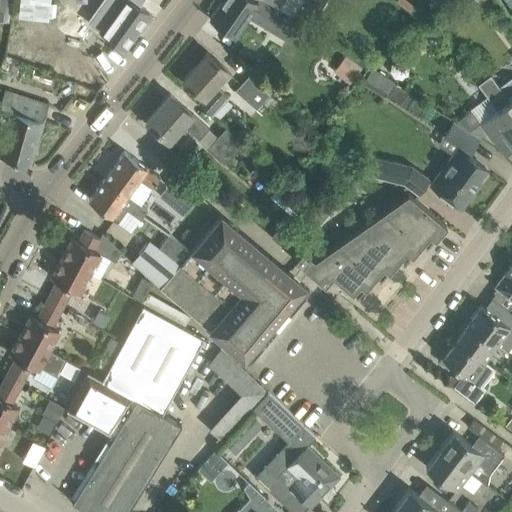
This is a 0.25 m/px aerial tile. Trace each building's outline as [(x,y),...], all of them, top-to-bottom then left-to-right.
[(92,24),(101,30),(124,47),(148,14),(127,0),(122,0),(113,13),(104,7),(92,24)] [(257,0),(257,2),(254,0),(222,0),(209,19),(233,36),(247,17),(289,40),(300,20),(263,0),(257,0)] [(269,0),(290,13),(298,0),(269,0)] [(197,103),(211,115),(229,95),(218,85),(229,72),(207,52),(183,79),(203,97),(197,103)] [(363,83),(384,97),(393,82),(372,69),(363,83)] [(242,96),(256,81),(247,74),(234,88),(242,96)] [(471,109),(455,122),(469,130),(480,137),(486,132),(492,140),(502,133),(511,146),(511,145),(511,102),(505,93),(502,90),(499,86),(490,74),(477,83),(496,109),(480,121),(471,109)] [(511,76),(499,86),(502,90),(505,93),(511,102),(511,76)] [(42,120),(47,104),(46,104),(46,105),(5,91),(0,107),(0,110),(10,113),(2,137),(0,136),(0,155),(29,165),(43,120),(42,120)] [(207,145),(216,134),(168,94),(145,120),(168,141),(182,125),(207,145)] [(452,120),(444,133),(471,151),(480,137),(455,122),(452,120)] [(207,147),(225,163),(243,143),(225,127),(207,147)] [(454,153),(431,184),(445,194),(461,206),(474,190),(480,181),(477,179),(485,168),(469,155),(465,152),(458,147),(454,153)] [(245,153),(239,160),(250,171),(255,165),(261,160),(249,149),(245,153)] [(124,151),(104,178),(139,204),(159,177),(124,151)] [(367,174),(403,183),(417,194),(428,179),(411,166),(372,156),(367,174)] [(311,219),(319,225),(360,177),(352,170),(311,219)] [(175,175),(163,189),(169,194),(164,199),(182,214),(185,210),(198,194),(175,175)] [(127,209),(140,219),(147,210),(139,204),(104,178),(88,199),(118,220),(127,209)] [(271,194),(294,213),(305,200),(282,181),(271,194)] [(300,262),(299,263),(324,284),(332,275),(352,292),(359,283),(365,288),(382,267),(388,272),(406,251),(411,255),(429,234),(435,239),(446,225),(431,212),(407,193),(313,260),(301,249),(294,257),(300,262)] [(304,286),(221,215),(179,264),(160,287),(244,358),(244,357),(243,356),(298,291),(304,295),(303,297),(304,297),(306,294),(309,290),(304,286)] [(61,257),(91,274),(103,253),(116,261),(121,251),(102,233),(99,238),(84,230),(78,241),(72,237),(61,257)] [(188,250),(168,234),(158,248),(177,263),(188,250)] [(148,240),(131,261),(160,287),(179,264),(177,263),(158,248),(148,240)] [(46,299),(61,307),(71,289),(80,294),(91,274),(61,257),(50,277),(56,280),(46,299)] [(511,262),(495,285),(498,288),(511,297),(511,302),(509,306),(511,308),(511,262)] [(153,291),(147,299),(165,312),(170,304),(153,291)] [(47,349),(58,329),(51,325),(61,307),(46,299),(36,318),(30,314),(19,335),(47,349)] [(203,337),(142,303),(121,342),(115,352),(101,379),(87,371),(69,404),(100,420),(99,422),(115,431),(71,501),(88,511),(125,511),(181,424),(161,413),(203,337)] [(467,322),(497,344),(497,343),(506,351),(511,343),(511,312),(506,308),(499,318),(481,304),(467,322)] [(98,310),(91,321),(101,327),(108,316),(98,310)] [(467,322),(455,338),(484,360),(497,344),(467,322)] [(47,349),(19,335),(9,354),(15,357),(5,377),(20,385),(30,365),(37,368),(38,366),(54,375),(63,358),(47,349)] [(105,347),(115,352),(121,342),(111,336),(105,347)] [(494,368),(484,360),(455,338),(442,356),(463,372),(453,386),(474,401),(485,387),(482,384),(494,368)] [(66,360),(60,372),(73,379),(80,368),(66,360)] [(10,402),(20,385),(5,377),(0,385),(0,422),(6,426),(16,406),(10,402)] [(324,490),(324,488),(326,488),(334,480),(335,477),(335,473),(334,470),(307,445),(315,436),(305,427),(288,445),(298,454),(286,466),(296,476),(288,485),(280,483),(272,492),(282,501),(293,489),(307,502),(313,495),(315,496),(318,496),(320,495),(321,495),(322,494),(323,492),(324,490)] [(439,448),(469,472),(486,484),(489,473),(504,454),(478,434),(477,435),(482,439),(476,447),(453,430),(439,448)] [(22,459),(35,466),(45,446),(32,440),(22,459)] [(469,472),(439,448),(425,466),(456,489),(469,472)] [(249,497),(241,506),(246,511),(281,511),(249,481),(243,487),(249,497)] [(460,511),(461,511),(461,510),(442,495),(434,506),(409,487),(395,505),(404,511),(460,511)] [(469,501),(461,510),(461,511),(463,511),(473,511),(477,507),(469,501)]
